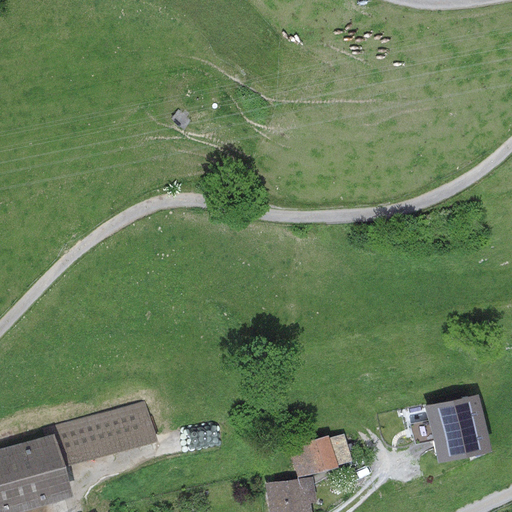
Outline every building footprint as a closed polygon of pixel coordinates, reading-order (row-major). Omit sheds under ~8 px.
[(190,121),(178,111),(170,120),(182,130),(190,121)] [(478,395),(424,406),(436,462),(489,451),(478,395)] [(45,437),(0,449),(0,511),(15,511),(71,497),(63,468),(156,442),(145,401),(43,430),(45,437)] [(327,436),(288,446),(297,477),(351,462),(343,434),(328,438),(327,436)] [(312,477),(264,484),(268,511),(310,511),(309,502),(315,502),(312,477)]
